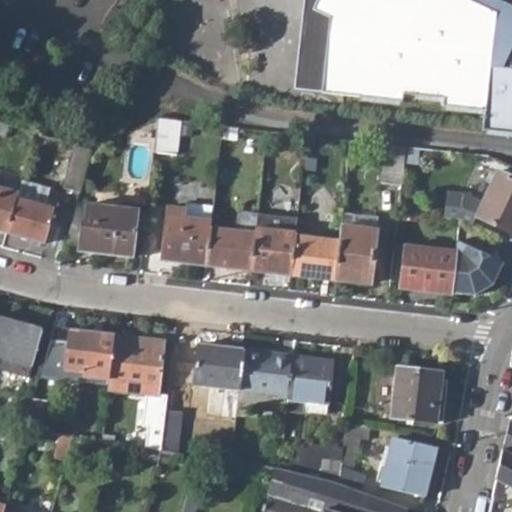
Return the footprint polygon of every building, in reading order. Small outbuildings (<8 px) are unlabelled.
[(318,0),(305,0),(296,87),(359,93),(363,59),(372,60),(376,37),(332,18),(314,10),(318,0)] [(471,0),(318,0),(314,10),(332,18),(376,37),(372,60),(363,59),(359,93),(403,98),(403,91),(443,95),(442,103),(484,108),(482,128),(511,131),(511,58),(511,59),(510,67),(490,64),(493,45),(484,41),(498,12),(471,0)] [(511,5),(499,0),(471,0),(498,12),(484,41),(493,45),(490,64),(510,67),(511,59),(511,58),(511,5)] [(154,152),(177,154),(180,121),(158,119),(154,152)] [(0,133),(5,135),(8,123),(0,120),(0,133)] [(381,182),(402,184),(406,146),(386,144),(381,182)] [(63,186),(80,191),(92,150),(75,145),(63,186)] [(474,215),(511,232),(511,177),(496,170),(474,215)] [(18,192),(17,195),(45,204),(49,189),(21,180),(18,192)] [(17,195),(18,192),(0,186),(0,230),(6,232),(17,195)] [(55,207),(45,204),(17,195),(6,232),(45,243),(55,207)] [(79,249),(132,255),(139,209),(88,202),(86,220),(83,220),(79,249)] [(162,258),(207,264),(211,226),(212,220),(184,217),(185,208),(168,206),(162,258)] [(207,264),(252,269),(258,214),(258,211),(237,211),(235,229),(211,226),(207,264)] [(252,269),(291,274),(296,234),(296,231),(271,228),(273,214),(258,211),(258,214),(252,269)] [(343,213),(341,225),(376,229),(378,217),(343,213)] [(370,284),(376,229),(341,225),(340,239),(335,279),(370,284)] [(291,274),(335,279),(340,239),(296,234),(291,274)] [(402,287),(450,293),(455,252),(407,246),(402,287)] [(0,318),(0,367),(29,375),(42,330),(0,318)] [(83,376),(109,380),(114,334),(70,329),(65,369),(83,371),(83,376)] [(158,394),(165,340),(114,334),(109,380),(109,389),(147,394),(143,426),(149,427),(147,447),(162,451),(166,413),(167,409),(168,395),(158,394)] [(194,384),(238,389),(243,348),(199,343),(194,384)] [(238,389),(290,395),(294,354),(243,348),(238,389)] [(287,410),(327,414),(333,358),(294,354),(290,395),(287,410)] [(392,416),(444,422),(448,379),(443,379),(444,372),(398,366),(392,416)] [(26,429),(43,432),(48,400),(34,398),(26,429)] [(162,451),(178,452),(182,411),(167,409),(166,413),(162,451)] [(511,453),(511,420),(509,419),(502,448),(511,453)] [(339,485),(361,492),(363,475),(354,472),(357,439),(368,440),(368,425),(346,420),(345,427),(342,447),(339,485)] [(380,487),(425,498),(436,449),(391,439),(380,487)] [(299,442),(296,470),(339,485),(342,447),(338,447),(299,442)] [(143,459),(159,461),(162,451),(147,447),(143,459)] [(511,453),(502,448),(496,479),(511,487),(511,453)] [(275,466),(266,494),(320,511),(321,508),(333,511),(403,511),(405,507),(361,492),(339,485),(296,470),(275,466)] [(333,511),(321,508),(320,511),(266,494),(260,511),(333,511)]
